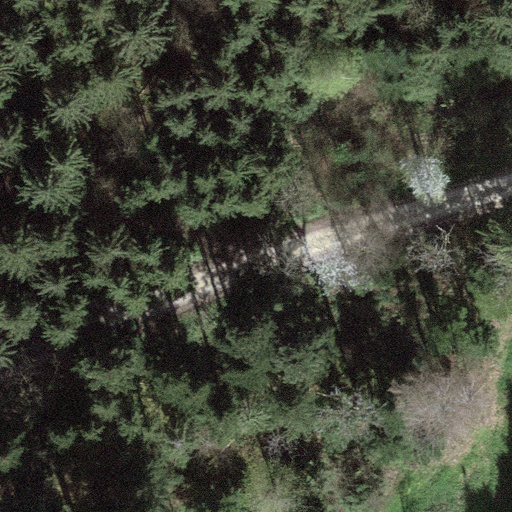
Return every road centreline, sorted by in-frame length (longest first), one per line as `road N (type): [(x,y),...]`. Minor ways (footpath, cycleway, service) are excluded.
road 1 (track): [(511,170),(274,235),(0,363)]
road 2 (track): [(0,178),(274,235)]
